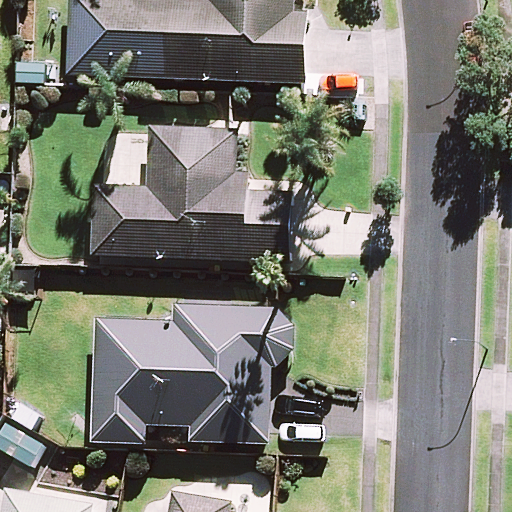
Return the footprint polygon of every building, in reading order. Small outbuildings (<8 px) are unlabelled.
[(299,13),(299,0),(75,0),(72,75),(310,86),(313,13),(299,13)] [(300,192),(254,191),(254,175),(242,174),(243,130),(232,130),(155,128),(154,187),(100,185),(98,258),(298,263),(300,192)] [(278,367),(283,367),(298,350),(299,325),(285,309),(178,305),(178,322),(101,319),(97,443),(152,445),(153,426),(197,427),(196,443),(275,446),(278,367)] [(48,445),(10,424),(0,443),(0,448),(35,468),(48,445)] [(98,511),(99,506),(12,490),(7,511),(98,511)] [(233,511),(235,504),(178,493),(174,511),(233,511)]
